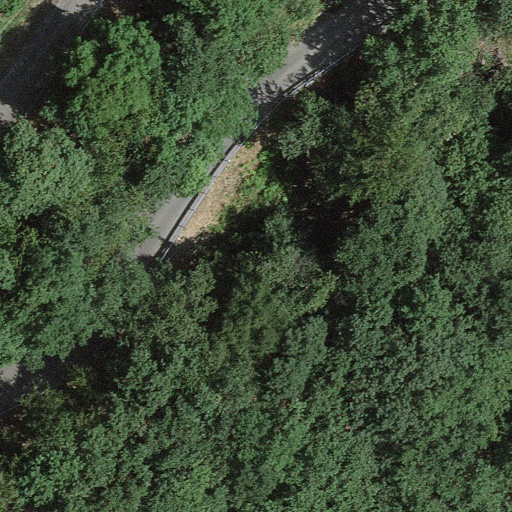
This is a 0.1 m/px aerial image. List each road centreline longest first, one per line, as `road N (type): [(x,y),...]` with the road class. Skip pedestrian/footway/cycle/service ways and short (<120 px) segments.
road 1 (tertiary): [(0,382),(46,356),(116,288),(236,110),(386,0)]
road 2 (tertiary): [(78,0),(0,116)]
